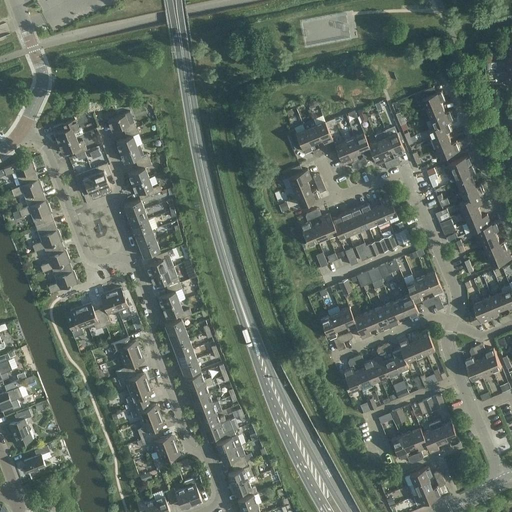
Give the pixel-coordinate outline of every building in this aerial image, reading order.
[(436,91),(433,85),(415,93),(418,100),(423,98),(426,106),(441,100),(446,98),(442,89),(436,91)] [(445,111),(441,100),(426,106),(431,117),(445,111)] [(448,120),(454,118),(450,109),(445,111),(431,117),(434,125),(435,126),(448,120)] [(124,131),(136,126),(132,116),(127,118),(125,112),(108,118),(112,129),(122,125),(124,131)] [(321,138),(323,143),(332,139),(322,114),(313,118),(321,138)] [(58,142),(75,135),(80,133),(82,131),(80,128),(78,127),(74,117),(63,122),(65,127),(55,131),(58,142)] [(313,118),(302,122),(304,128),(310,142),(311,142),(321,138),(313,118)] [(452,129),(448,120),(435,126),(434,125),(429,128),(433,137),(447,131),(452,129)] [(139,132),(137,126),(136,126),(124,131),(126,136),(116,140),(120,150),(136,144),(132,134),(139,132)] [(296,132),(294,128),(287,130),(295,148),(301,146),(303,151),(313,147),(311,142),(310,142),(304,128),(296,132)] [(393,149),(395,154),(404,150),(396,131),(387,135),(394,149),(393,149)] [(452,141),(447,131),(433,137),(437,148),(452,142),(452,141)] [(360,150),(362,155),(371,151),(368,143),(363,132),(354,136),(360,150)] [(75,135),(58,142),(62,152),(73,148),(75,154),(86,149),(83,139),(78,141),(75,135)] [(383,154),(393,149),(394,149),(387,135),(376,139),(382,154),(383,154)] [(350,155),(360,150),(354,136),(343,140),(349,155),(350,155)] [(376,139),(368,143),(371,151),(375,162),(385,158),(383,154),(382,154),(376,139)] [(349,155),(343,140),(334,144),(342,163),(352,159),(350,155),(349,155)] [(441,157),(460,149),(456,140),(452,141),(452,142),(437,148),(441,157)] [(136,162),(149,158),(147,152),(140,154),(136,144),(120,150),(124,161),(134,157),(136,162)] [(453,171),(472,163),(469,154),(450,162),(453,171)] [(20,184),(37,178),(34,169),(35,168),(31,157),(3,167),(6,174),(15,171),(20,184)] [(132,182),(148,176),(144,166),(151,163),(149,158),(136,162),(138,168),(128,172),(132,182)] [(93,172),(99,189),(109,185),(106,175),(111,173),(107,161),(97,165),(99,170),(93,172)] [(302,170),(299,163),(281,171),(284,177),(288,176),(292,185),(306,179),(311,177),(307,168),(302,170)] [(472,174),(476,172),(472,163),(453,171),(457,179),(471,173),(472,174)] [(99,189),(93,172),(87,175),(85,170),(75,173),(79,185),(85,183),(89,193),(99,189)] [(431,180),(435,178),(438,177),(436,172),(429,174),(431,180)] [(476,184),(472,174),(471,173),(457,179),(462,190),(476,184)] [(148,176),(132,182),(136,193),(146,189),(148,194),(161,190),(159,184),(152,186),(148,176)] [(45,198),(42,190),(43,189),(39,177),(37,178),(20,184),(11,188),(13,195),(23,191),(28,205),(45,198)] [(311,189),(306,179),(292,185),(296,196),(311,190),(311,189)] [(323,182),(316,184),(319,191),(326,188),(323,182)] [(479,194),(484,191),(481,182),(476,184),(462,190),(465,199),(479,193),(479,194)] [(300,205),(319,197),(315,188),(311,189),(311,190),(296,196),(300,205)] [(483,202),(479,194),(479,193),(465,199),(460,201),(463,210),(478,204),(483,202)] [(388,194),(379,198),(381,202),(389,221),(398,217),(388,194)] [(442,205),(446,204),(449,202),(447,196),(443,198),(439,200),(442,205)] [(127,214),(144,208),(140,197),(124,204),(127,214)] [(53,219),(49,210),(51,210),(47,198),(45,198),(28,205),(19,208),(21,215),(30,212),(36,226),(53,219)] [(367,225),(376,221),(370,207),(368,202),(359,206),(367,225)] [(370,207),(376,221),(378,225),(389,221),(381,202),(370,207)] [(482,215),(478,204),(463,210),(468,221),(482,215)] [(359,228),(367,225),(359,206),(351,209),(359,228)] [(131,224),(148,218),(144,208),(127,214),(131,224)] [(348,233),(359,228),(351,209),(340,214),(348,233)] [(337,231),(331,218),(331,217),(329,212),(320,216),(322,220),(328,235),(336,231),(337,231)] [(468,221),(463,223),(467,232),(472,230),(477,228),(491,222),(487,213),(482,215),(468,221)] [(336,231),(339,237),(348,233),(340,214),(331,217),(331,218),(337,231),(336,231)] [(148,218),(131,224),(135,234),(152,228),(157,226),(153,216),(148,218)] [(445,233),(450,231),(448,227),(454,225),(451,217),(440,222),(445,233)] [(56,228),(53,219),(36,226),(41,240),(32,243),(35,250),(44,247),(61,240),(62,240),(58,228),(56,228)] [(495,230),(500,228),(496,219),(491,222),(477,228),(481,236),(495,230)] [(308,243),(317,239),(311,225),(309,220),(300,224),(308,243)] [(322,220),(311,225),(317,239),(328,235),(322,220)] [(139,244),(155,238),(152,228),(135,234),(139,244)] [(403,229),(394,232),(398,243),(407,240),(403,229)] [(500,241),(495,230),(481,236),(485,247),(500,241)] [(392,233),(383,237),(387,248),(396,244),(392,233)] [(379,252),(387,248),(383,237),(374,241),(379,252)] [(155,238),(139,244),(143,255),(159,249),(155,238)] [(489,256),(508,248),(504,239),(500,241),(485,247),(489,256)] [(61,240),(44,247),(49,260),(40,264),(42,271),(51,267),(69,261),(70,260),(66,248),(64,249),(61,240)] [(379,252),(374,241),(365,244),(363,245),(366,251),(370,249),(372,254),(379,252)] [(366,251),(363,245),(365,244),(364,242),(355,245),(361,259),(372,254),(370,249),(366,251)] [(344,250),(350,264),(357,261),(351,247),(344,250)] [(508,248),(489,256),(493,265),(511,257),(508,248)] [(150,274),(167,268),(173,265),(167,249),(154,254),(156,260),(146,264),(150,274)] [(390,271),(399,267),(398,263),(395,258),(391,259),(386,261),(390,271)] [(69,261),(51,267),(57,281),(48,285),(50,291),(78,281),(74,269),(72,270),(69,261)] [(389,273),(385,262),(373,267),(376,272),(380,271),(382,276),(389,273)] [(179,281),(177,275),(173,265),(167,268),(150,274),(154,284),(164,280),(166,286),(179,281)] [(376,272),(373,267),(367,270),(371,281),(382,276),(380,271),(376,272)] [(361,285),(365,283),(371,281),(367,270),(360,272),(362,278),(358,280),(361,285)] [(431,288),(433,293),(442,289),(434,270),(425,274),(431,288)] [(431,288),(425,274),(414,278),(420,293),(431,288)] [(347,278),(338,281),(343,293),(351,289),(347,278)] [(420,293),(414,278),(405,282),(410,293),(413,301),(414,301),(422,297),(420,293)] [(162,306),(179,299),(175,289),(181,287),(179,281),(166,286),(168,292),(158,295),(162,306)] [(509,283),(501,287),(502,290),(502,291),(508,305),(510,310),(511,308),(511,289),(511,287),(509,283)] [(121,285),(110,289),(118,309),(121,317),(131,313),(131,314),(137,312),(131,298),(126,300),(121,285)] [(107,313),(118,309),(110,289),(100,293),(105,308),(100,310),(105,324),(111,322),(107,313)] [(497,310),(508,305),(502,291),(491,295),(497,310)] [(410,293),(401,297),(407,311),(409,316),(418,312),(414,301),(413,301),(410,293)] [(437,309),(443,306),(438,293),(431,296),(437,309)] [(497,310),(491,295),(482,299),(490,318),(499,314),(497,310)] [(407,311),(401,297),(390,301),(396,316),(397,316),(407,311)] [(181,317),(191,313),(189,307),(182,310),(179,299),(162,306),(166,316),(176,312),(178,318),(181,317)] [(482,322),(490,318),(482,299),(474,303),(476,307),(469,310),(475,324),(481,321),(482,322)] [(105,324),(100,310),(95,312),(91,301),(80,305),(88,325),(93,322),(95,328),(105,324)] [(396,316),(390,301),(382,305),(390,324),(399,320),(397,316),(396,316)] [(74,336),(84,332),(82,327),(88,325),(80,305),(70,309),(71,313),(66,315),(74,336)] [(379,323),(381,328),(390,324),(382,305),(373,309),(379,323)] [(348,329),(356,325),(353,317),(349,306),(340,309),(346,324),(348,329)] [(335,328),(346,324),(340,309),(329,314),(335,329),(335,328)] [(379,323),(373,309),(362,313),(368,328),(379,323)] [(368,328),(362,313),(353,317),(356,325),(361,336),(370,332),(368,328)] [(335,329),(329,314),(320,318),(328,337),(337,333),(335,328),(335,329)] [(185,327),(181,317),(178,318),(164,323),(168,333),(185,327)] [(172,343),(188,337),(185,327),(168,333),(172,343)] [(434,348),(426,329),(417,332),(419,337),(425,351),(434,348)] [(345,346),(343,340),(340,334),(336,336),(337,337),(333,338),(338,349),(345,346)] [(127,335),(109,342),(113,352),(114,352),(116,358),(120,356),(140,348),(136,338),(129,341),(127,335)] [(176,353),(192,347),(188,337),(172,343),(176,353)] [(414,356),(408,342),(408,341),(406,337),(397,341),(399,346),(400,346),(405,360),(406,360),(414,356)] [(419,337),(408,341),(408,342),(414,356),(425,351),(419,337)] [(400,346),(399,346),(391,350),(393,354),(399,369),(408,365),(406,360),(405,360),(400,346)] [(180,363),(196,357),(192,347),(176,353),(180,363)] [(501,366),(494,347),(484,351),(486,355),(487,355),(493,370),(501,366)] [(117,375),(131,370),(129,364),(144,359),(140,348),(120,356),(124,366),(115,369),(117,375)] [(0,378),(2,378),(0,373),(0,372),(12,368),(8,358),(10,358),(7,352),(0,354),(0,378)] [(379,377),(388,373),(382,359),(380,354),(371,358),(379,377)] [(393,354),(382,359),(388,373),(399,369),(393,354)] [(473,378),(482,374),(475,360),(476,360),(474,355),(465,359),(473,378)] [(487,355),(486,355),(476,360),(475,360),(482,374),(493,370),(487,355)] [(196,357),(180,363),(184,374),(200,368),(196,357)] [(379,377),(371,358),(362,362),(364,366),(371,381),(379,377)] [(222,374),(226,373),(223,363),(218,364),(222,374)] [(351,389),(359,385),(353,371),(354,371),(352,366),(343,370),(351,389)] [(364,366),(354,371),(353,371),(359,385),(371,381),(364,366)] [(129,389),(148,381),(144,371),(133,375),(131,370),(117,375),(121,385),(126,383),(129,389)] [(189,387),(211,379),(210,376),(203,378),(200,371),(185,377),(189,387)] [(0,405),(2,409),(12,405),(10,400),(22,395),(18,385),(20,385),(18,379),(4,384),(6,390),(1,392),(2,393),(0,393),(0,405)] [(192,397),(208,391),(206,384),(212,382),(211,379),(189,387),(192,397)] [(129,406),(143,401),(148,399),(146,394),(152,392),(148,381),(129,389),(131,394),(125,396),(129,406)] [(196,407),(212,401),(208,391),(192,397),(196,407)] [(444,404),(439,392),(431,396),(435,408),(444,404)] [(370,407),(376,405),(372,396),(366,399),(370,407)] [(422,400),(424,405),(426,411),(435,407),(430,396),(422,400)] [(148,399),(143,401),(129,406),(133,416),(138,414),(140,420),(160,413),(156,402),(150,405),(148,399)] [(200,417),(216,412),(222,409),(218,399),(212,401),(196,407),(200,417)] [(401,406),(390,410),(395,423),(406,419),(401,406)] [(29,429),(24,417),(31,415),(28,408),(14,413),(16,420),(9,423),(17,443),(34,437),(31,429),(29,429)] [(204,428),(220,422),(225,420),(223,415),(220,416),(220,418),(218,419),(216,412),(200,417),(204,428)] [(141,438),(155,433),(153,427),(164,423),(160,413),(140,420),(143,426),(137,428),(141,438)] [(436,443),(437,443),(447,438),(442,424),(439,418),(428,423),(430,428),(436,443)] [(447,438),(449,443),(458,439),(451,420),(442,424),(447,438)] [(208,438),(220,433),(224,432),(220,422),(204,428),(208,438)] [(418,449),(427,445),(422,432),(420,426),(411,430),(417,444),(416,444),(418,449)] [(219,451),(235,446),(231,435),(235,434),(233,428),(224,432),(220,433),(222,439),(216,441),(219,451)] [(436,443),(430,428),(422,432),(427,445),(429,451),(438,447),(437,443),(436,443)] [(416,444),(417,444),(411,430),(400,434),(406,449),(416,444)] [(176,443),(172,432),(157,438),(155,433),(141,438),(136,440),(138,445),(152,440),(156,450),(176,443)] [(406,449),(400,434),(391,438),(398,457),(408,453),(406,449)] [(176,443),(156,450),(158,456),(153,458),(156,468),(170,463),(168,457),(180,453),(176,443)] [(28,471),(45,464),(41,453),(49,450),(47,444),(34,449),(36,455),(23,460),(28,471)] [(232,465),(245,460),(243,454),(239,456),(235,446),(219,451),(223,462),(230,459),(232,465)] [(247,465),(245,460),(232,465),(234,470),(227,472),(231,483),(247,477),(253,475),(249,465),(247,465)] [(427,476),(432,474),(428,465),(405,475),(408,484),(427,476)] [(204,490),(199,476),(193,479),(193,477),(183,480),(185,486),(191,502),(201,498),(199,492),(204,490)] [(408,484),(413,495),(432,487),(431,487),(427,476),(408,484)] [(244,496),(253,492),(257,491),(255,485),(251,487),(247,477),(231,483),(235,493),(242,491),(244,496)] [(432,487),(413,495),(417,504),(440,494),(436,485),(431,487),(432,487)] [(180,506),(191,502),(185,486),(175,490),(173,486),(168,488),(173,501),(178,499),(180,506)] [(162,489),(152,492),(154,498),(158,511),(163,511),(170,510),(167,503),(173,501),(168,488),(162,490),(162,489)] [(241,509),(257,503),(253,492),(244,496),(237,498),(241,509)] [(147,511),(158,511),(154,498),(143,502),(142,498),(136,500),(140,511),(144,511),(147,511)] [(291,510),(291,508),(288,502),(284,504),(281,505),(283,511),(286,510),(287,511),(291,510)] [(242,511),(260,511),(257,503),(241,509),(242,511)]
